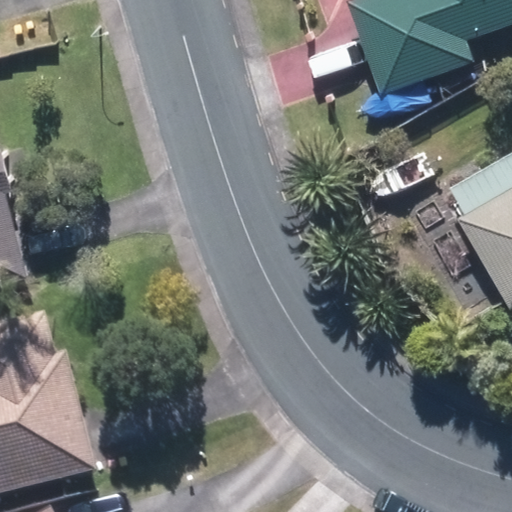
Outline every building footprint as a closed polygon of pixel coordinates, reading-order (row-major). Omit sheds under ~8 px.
[(369,0),(364,2),(386,75),(480,46),(469,12),(510,0),(369,0)] [(511,127),(445,165),(511,281),(511,127)] [(0,267),(27,261),(0,158),(0,267)] [(0,481),(103,456),(76,348),(56,353),(58,307),(0,316),(0,481)] [(91,511),(82,494),(46,511),(91,511)]
